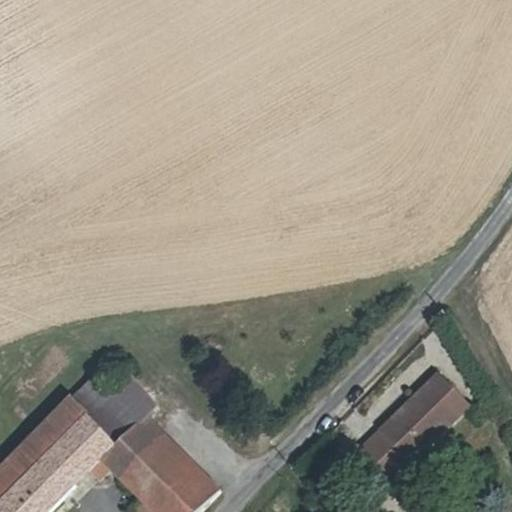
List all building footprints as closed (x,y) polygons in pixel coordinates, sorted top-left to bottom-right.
[(94,380),(70,405),(89,425),(114,400),(112,398),(94,380)] [(114,400),(89,425),(113,449),(145,418),(149,422),(157,413),(128,382),(125,385),(112,398),(114,400)] [(385,439),(369,456),(400,487),(467,417),(436,387),(418,406),(425,413),(391,446),(385,439)] [(49,511),(91,471),(102,482),(111,472),(101,462),(113,449),(89,425),(70,405),(0,475),(0,511),(49,511)] [(418,406),(385,439),(391,446),(425,413),(418,406)] [(150,511),(203,511),(221,494),(149,422),(145,418),(113,449),(101,462),(111,472),(142,503),(150,511)] [(150,511),(142,503),(132,511),(150,511)]
